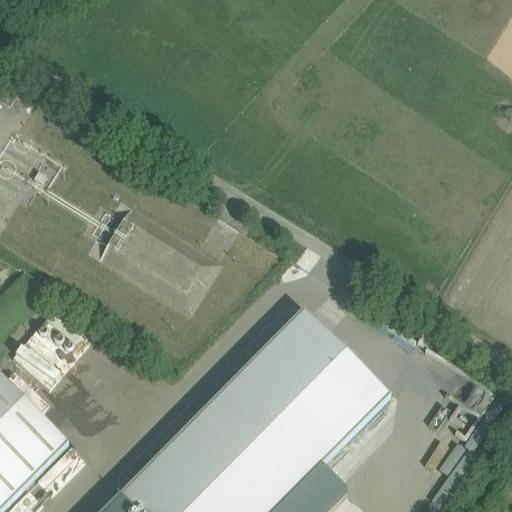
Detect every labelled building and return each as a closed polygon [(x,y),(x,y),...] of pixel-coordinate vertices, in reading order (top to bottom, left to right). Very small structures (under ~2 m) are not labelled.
[(0,93),(2,95),(0,97),(0,102),(11,110),(19,98),(0,85),(0,93)] [(99,261),(191,318),(224,266),(131,209),(99,261)] [(120,499),(107,511),(281,511),(322,471),(389,404),(301,317),(120,499)] [(0,380),(0,511),(5,511),(69,449),(54,434),(0,380)] [(331,511),(348,495),(322,471),(281,511),(331,511)]
